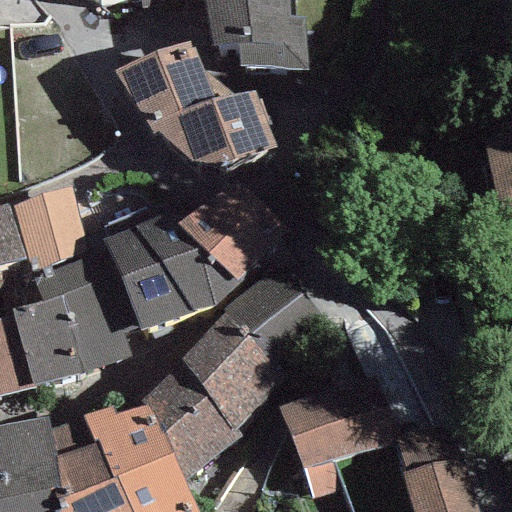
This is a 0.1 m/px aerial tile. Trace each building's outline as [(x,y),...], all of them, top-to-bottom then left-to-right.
[(87,0),(94,6),(143,0),(202,0),(211,56),(238,55),(240,76),(308,73),(306,22),(290,23),(288,0),(87,0)] [(190,49),(112,80),(152,144),(157,142),(189,169),(218,176),(275,154),(255,99),(236,103),(201,73),(190,49)] [(0,297),(8,324),(0,326),(0,399),(131,363),(124,340),(138,335),(141,342),(215,316),(286,239),(235,193),(182,230),(175,220),(103,248),(107,257),(88,264),(73,193),(0,211),(0,297)] [(0,511),(194,511),(184,489),(240,442),(284,385),(272,375),(328,328),(278,269),(223,318),(138,411),(140,416),(117,424),(111,415),(47,437),(47,428),(0,435),(0,511)] [(374,381),(277,417),(311,504),(340,495),(332,472),(396,448),(406,476),(402,477),(411,511),(477,511),(461,462),(455,463),(443,428),(399,441),(374,381)]
